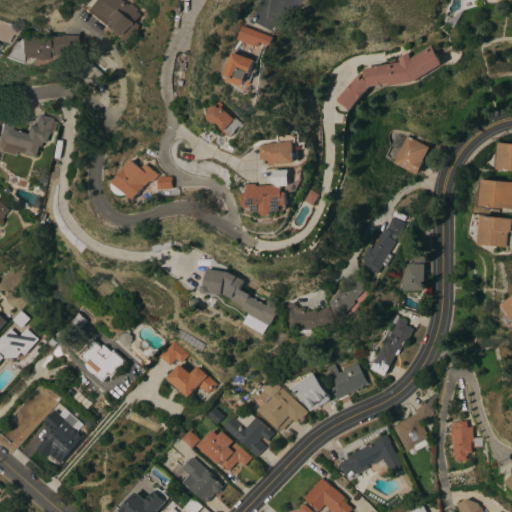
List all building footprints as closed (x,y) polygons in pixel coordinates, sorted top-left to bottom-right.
[(125,43),(87,11),(96,0),(119,0),(126,6),(128,4),(134,9),(132,11),(138,15),(132,22),(136,25),(136,29),(125,43)] [(281,37),(278,46),(267,42),(265,47),(246,40),(251,26),(281,37)] [(49,37),(49,38),(52,38),(52,36),(62,36),(62,35),(78,35),(78,51),(63,50),(63,51),(59,51),(59,55),(52,55),(52,51),(47,51),(47,59),(34,59),(34,54),(20,53),(20,37),(49,37)] [(350,111),(342,105),(342,106),(337,101),(338,100),(337,99),(358,73),(364,78),(363,69),(373,67),(382,65),(382,66),(400,63),(399,58),(409,54),(411,58),(432,46),(443,65),(415,82),(391,86),(391,84),(369,88),(350,111)] [(248,55),(249,54),(256,57),(256,58),(263,60),(255,81),(253,81),(252,83),(250,83),(248,87),(234,81),(236,76),(230,74),(234,63),(237,64),(241,52),(248,55)] [(74,70),(85,58),(104,76),(93,88),(74,70)] [(212,119),(213,117),(211,115),(214,112),(212,110),(216,105),(219,108),(224,102),(249,126),(246,128),(244,126),(239,131),(240,132),(236,137),(235,135),(234,137),(229,133),(228,134),(212,119)] [(0,131),(3,120),(14,124),(12,130),(28,135),(31,125),(35,127),(39,115),(53,119),(52,121),(54,122),(53,127),(50,127),(46,143),(42,142),(40,147),(38,146),(35,157),(17,152),(16,156),(0,151),(0,131)] [(429,147),(423,161),(422,164),(423,165),(420,172),(419,171),(417,175),(392,163),(405,136),(429,147)] [(300,163),(284,165),(283,164),(270,166),(269,160),(266,160),(264,146),(266,145),(265,145),(272,144),(272,145),(297,141),(300,163)] [(511,171),(495,170),(495,166),(493,166),(495,143),(511,144),(511,171)] [(160,175),(154,183),(152,181),(148,186),(136,200),(129,195),(128,196),(125,195),(122,195),(119,193),(118,191),(117,190),(116,187),(116,183),(127,169),(133,161),(143,169),(147,164),(160,175)] [(292,171),(292,183),(286,184),(287,192),(291,192),(292,206),(291,206),(291,210),(286,210),(286,211),(277,212),(274,215),(268,216),(264,212),(256,212),(256,211),(250,212),(249,199),(252,199),(251,185),(260,184),(260,187),(279,186),(278,171),(292,171)] [(177,182),(180,182),(181,188),(172,189),(172,190),(160,190),(159,179),(174,177),(177,182)] [(511,182),(511,210),(478,207),(480,181),(511,182)] [(314,189),(323,195),(317,206),(307,201),(314,189)] [(0,203),(8,210),(3,216),(1,219),(2,219),(2,223),(0,226),(0,203)] [(511,219),(511,233),(508,233),(507,247),(480,245),(480,243),(479,243),(481,217),(511,219)] [(366,260),(362,258),(368,247),(372,249),(384,229),(387,230),(392,218),(404,223),(398,237),(396,236),(394,240),(397,241),(389,254),(393,256),(389,265),(388,264),(386,268),(383,266),(380,272),(377,274),(363,265),(366,260)] [(426,254),(410,253),(410,237),(424,238),(426,254)] [(424,268),(422,268),(424,291),(402,291),(402,278),(406,265),(411,265),(411,256),(424,257),(424,268)] [(243,281),(238,291),(266,305),(269,300),(275,304),(278,312),(271,326),(249,315),(250,313),(242,309),(244,306),(222,293),(221,296),(209,293),(207,295),(203,294),(201,291),(202,287),(204,286),(207,269),(228,272),(243,281)] [(338,291),(343,295),(352,283),(349,280),(360,272),(369,285),(354,302),(356,303),(350,310),(345,306),(338,312),(336,312),(334,309),(330,304),(330,302),(338,291)] [(511,323),(508,326),(503,319),(508,315),(502,307),(503,306),(502,305),(511,297),(511,323)] [(294,302),(296,306),(297,306),(298,308),(306,308),(306,311),(313,311),(313,310),(317,310),(317,311),(320,311),(330,307),(336,322),(319,329),(314,329),(314,333),(300,334),(300,330),(291,330),(282,307),(294,302)] [(28,319),(20,328),(11,320),(19,311),(28,319)] [(75,312),(86,321),(77,332),(71,327),(60,339),(55,335),(75,312)] [(382,346),(384,347),(386,343),(383,341),(388,330),(391,332),(398,318),(406,323),(405,325),(413,330),(407,341),(404,340),(402,344),(403,344),(400,351),(397,354),(396,354),(384,376),(370,369),(382,346)] [(0,337),(2,336),(3,337),(9,329),(18,337),(25,329),(37,339),(24,356),(20,353),(16,358),(2,359),(0,361),(0,337)] [(111,378),(109,376),(103,382),(96,376),(91,373),(88,371),(86,368),(85,365),(87,363),(79,356),(92,340),(101,347),(102,345),(111,353),(113,351),(126,361),(111,378)] [(172,341),(188,355),(180,364),(175,360),(169,366),(158,356),(172,341)] [(337,400),(331,390),(332,388),(336,386),(326,368),(333,365),(338,373),(357,363),(367,384),(337,400)] [(166,378),(179,364),(189,374),(196,366),(216,384),(214,387),(215,388),(211,392),(210,391),(207,394),(198,386),(188,398),(166,378)] [(331,399),(321,406),(320,405),(312,411),(304,400),(302,402),(292,387),(312,373),(331,399)] [(308,412),(301,420),(300,419),(296,423),(292,419),(280,432),(256,411),(264,402),(258,397),(264,390),(262,389),(271,379),(308,412)] [(394,427),(400,424),(399,422),(415,414),(414,412),(424,403),(434,413),(425,422),(424,421),(420,423),(429,438),(428,438),(430,443),(416,451),(414,448),(407,452),(394,427)] [(224,417),(216,425),(207,416),(214,408),(224,417)] [(59,464),(50,455),(47,457),(36,448),(50,431),(42,424),(53,410),(64,419),(69,413),(78,421),(72,427),(83,437),(59,464)] [(223,428),(226,425),(224,423),(229,419),(230,420),(233,417),(235,419),(239,415),(241,417),(246,412),(253,418),(254,417),(273,433),(267,441),(262,436),(258,441),(265,447),(256,457),(223,428)] [(452,428),(452,422),(466,421),(467,427),(472,427),(472,437),(482,437),(483,447),(474,448),(473,442),(471,442),(471,454),(468,454),(468,456),(467,456),(467,460),(455,461),(455,453),(453,453),(452,428)] [(199,440),(191,449),(181,440),(189,430),(199,440)] [(233,441),(228,447),(230,449),(235,443),(252,458),(245,466),(240,462),(239,463),(236,462),(227,472),(220,466),(221,465),(214,459),(213,460),(209,456),(206,453),(204,454),(200,451),(201,450),(197,446),(212,430),(218,435),(221,431),(233,441)] [(374,442),(374,441),(386,434),(391,443),(390,443),(403,468),(391,474),(382,457),(367,465),(369,468),(358,474),(359,476),(349,481),(347,476),(345,477),(339,465),(341,464),(340,463),(348,459),(347,457),(374,442)] [(182,482),(188,475),(181,469),(192,457),(213,475),(212,477),(223,487),(217,494),(215,493),(206,503),(182,482)] [(321,478),(334,489),(335,488),(345,498),(343,500),(352,509),(349,511),(332,511),(324,505),(319,511),(303,498),(321,478)] [(165,501),(166,502),(157,511),(118,511),(135,492),(145,500),(153,491),(154,492),(157,488),(168,497),(165,501)] [(459,511),(482,511),(475,496),(456,505),(459,511)] [(189,511),(184,507),(193,498),(202,506),(197,511),(189,511)]
